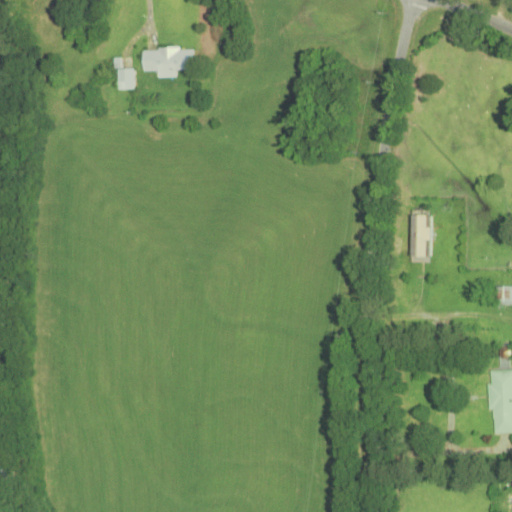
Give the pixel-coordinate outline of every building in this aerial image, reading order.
[(176,78),(176,71),(194,71),(194,50),(142,50),(142,71),(157,71),(157,78),(176,78)] [(411,264),(430,264),(430,216),(411,216),(411,264)] [(511,300),(511,289),(498,290),(498,301),(511,300)] [(511,434),(511,371),(489,372),(491,435),(511,434)] [(0,479),(13,480),(13,461),(0,461),(0,479)]
